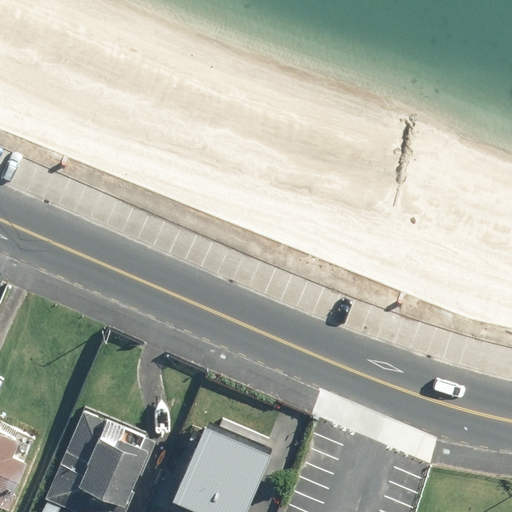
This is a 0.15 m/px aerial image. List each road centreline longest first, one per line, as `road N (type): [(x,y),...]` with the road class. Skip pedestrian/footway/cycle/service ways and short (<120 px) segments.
road 1 (secondary): [(0,216),(391,385)]
road 2 (residential): [(348,511),(391,385)]
road 3 (secondary): [(391,385),(511,419)]
